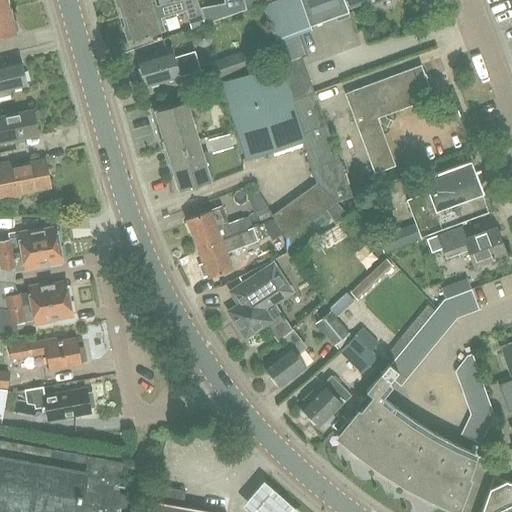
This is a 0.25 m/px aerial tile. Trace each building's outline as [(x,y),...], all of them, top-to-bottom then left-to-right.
[(0,0),(0,13),(8,11),(5,0),(0,0)] [(115,0),(118,8),(121,7),(124,17),(152,8),(156,7),(154,0),(115,0)] [(224,0),(225,3),(228,16),(245,10),(243,0),(224,0)] [(280,0),(262,7),(274,41),(272,41),(281,65),(301,58),(307,55),(298,31),(347,13),(346,11),(342,0),(280,0)] [(342,0),(346,11),(370,2),(375,0),(342,0)] [(159,33),(159,32),(164,31),(161,18),(179,13),(176,2),(174,3),(174,1),(160,6),(159,6),(156,7),(152,8),(124,17),(127,27),(124,28),(128,41),(131,40),(132,42),(159,33)] [(0,39),(14,36),(14,34),(16,33),(18,31),(16,23),(13,22),(11,23),(8,11),(0,13),(0,39)] [(188,18),(191,29),(203,25),(200,15),(188,18)] [(173,59),(170,48),(153,53),(154,57),(138,62),(145,87),(179,77),(178,76),(198,70),(193,54),(173,59)] [(213,82),(258,65),(252,48),(207,64),(213,82)] [(284,77),(305,70),(301,58),(281,65),(280,65),(281,68),(284,77)] [(0,97),(10,95),(9,91),(27,87),(21,62),(0,66),(0,97)] [(287,89),(284,77),(281,68),(280,65),(222,83),(246,160),(302,142),(303,142),(291,101),(287,89)] [(373,174),(393,166),(376,118),(431,98),(419,66),(343,94),(373,174)] [(287,89),(310,81),(305,70),(284,77),(287,89)] [(291,101),(314,93),(310,81),(287,89),(291,101)] [(316,183),(336,202),(352,196),(314,93),(291,101),(303,142),(302,142),(315,182),(316,183)] [(165,151),(198,140),(187,101),(153,111),(165,151)] [(0,144),(38,137),(33,111),(0,117),(0,144)] [(198,140),(165,151),(177,192),(211,182),(198,140)] [(50,189),(45,161),(12,167),(12,163),(0,164),(0,203),(19,200),(18,195),(50,189)] [(422,179),(427,193),(406,201),(414,224),(418,235),(420,239),(488,213),(488,212),(487,212),(480,195),(481,194),(469,162),(422,179)] [(328,208),(336,202),(316,183),(294,199),(310,221),(326,209),(328,208)] [(285,239),(310,221),(294,199),(271,215),(285,239)] [(328,208),(326,209),(335,224),(349,217),(336,202),(328,208)] [(197,249),(248,230),(244,218),(228,224),(221,206),(186,219),(197,249)] [(384,253),(391,250),(420,239),(418,235),(414,224),(378,238),(384,253)] [(248,230),(197,249),(208,279),(232,270),(226,254),(258,242),(253,228),(248,230)] [(463,240),(459,228),(426,240),(431,253),(441,249),(445,259),(467,251),(473,266),(504,255),(494,228),(463,240)] [(0,256),(58,246),(55,230),(31,234),(31,231),(8,235),(9,241),(0,242),(0,256)] [(58,246),(0,256),(0,271),(1,275),(24,271),(24,272),(38,270),(37,267),(61,263),(58,246)] [(350,292),(357,300),(393,267),(385,259),(350,292)] [(228,312),(237,325),(236,327),(241,334),(243,334),(245,337),(270,320),(262,309),(290,291),(273,265),(233,291),(241,304),(228,312)] [(8,311),(68,300),(65,284),(41,288),(41,286),(27,288),(28,294),(20,295),(5,297),(8,311)] [(459,293),(467,314),(478,310),(471,289),(459,293)] [(456,319),(467,314),(459,293),(443,300),(456,319)] [(68,300),(8,311),(10,325),(25,322),(25,321),(33,320),(34,326),(48,324),(48,321),(72,317),(68,300)] [(449,327),(456,319),(443,300),(432,313),(449,327)] [(315,324),(333,347),(348,334),(329,312),(315,324)] [(442,336),(449,327),(432,313),(425,322),(442,336)] [(435,345),(442,336),(425,322),(418,330),(435,345)] [(362,374),(377,358),(371,351),(379,343),(363,327),(354,335),(338,352),(362,374)] [(303,348),(298,342),(301,340),(293,330),(282,338),(289,346),(263,367),(279,388),(305,368),(295,355),(303,348)] [(428,353),(435,345),(418,330),(411,339),(428,353)] [(27,344),(26,338),(7,341),(10,361),(29,358),(45,355),(48,370),(80,365),(80,364),(85,360),(83,348),(77,346),(76,340),(49,344),(48,341),(27,344)] [(421,362),(428,353),(411,339),(403,348),(421,362)] [(511,381),(511,342),(498,347),(511,382),(511,381)] [(413,371),(421,362),(403,348),(396,356),(413,371)] [(458,382),(478,375),(471,354),(466,356),(454,372),(458,382)] [(406,379),(413,371),(396,356),(389,365),(406,379)] [(406,379),(389,365),(388,364),(365,391),(371,396),(338,437),(359,455),(382,471),(405,485),(430,498),(457,510),(478,454),(456,444),(435,433),(415,420),(395,407),(384,397),(392,387),(388,384),(391,379),(400,387),(406,379)] [(0,387),(9,388),(10,371),(0,370),(0,387)] [(462,393),(482,385),(478,375),(458,382),(462,393)] [(326,425),(332,419),(332,417),(330,415),(341,404),(330,392),(338,385),(331,378),(300,408),(318,427),(322,423),(323,425),(326,425)] [(511,381),(511,382),(500,386),(509,410),(511,408),(511,426),(509,428),(511,435),(511,381)] [(466,404),(486,396),(482,385),(462,393),(466,404)] [(48,420),(89,413),(85,390),(44,397),(48,420)] [(470,415),(494,416),(486,396),(466,404),(470,415)] [(485,434),(494,416),(470,415),(465,425),(485,434)] [(480,445),(485,434),(465,425),(460,435),(480,445)] [(0,510),(10,511),(119,511),(124,489),(117,488),(122,465),(0,442),(0,510)] [(303,511),(264,478),(242,503),(252,511),(303,511)] [(511,511),(511,484),(494,478),(481,511),(511,511)] [(209,511),(183,507),(186,491),(156,486),(151,511),(209,511)]
